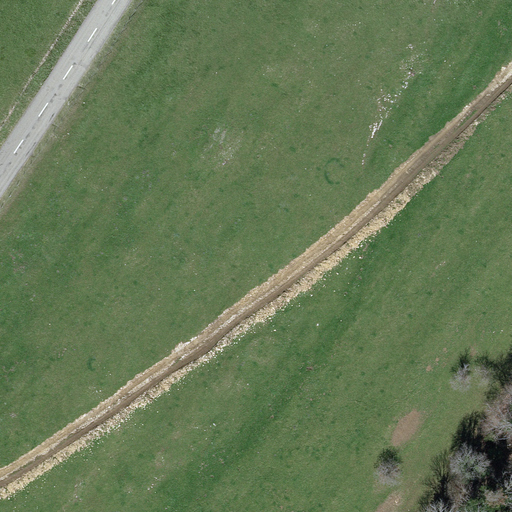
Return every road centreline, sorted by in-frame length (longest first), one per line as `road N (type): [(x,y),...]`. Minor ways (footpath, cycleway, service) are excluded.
road 1 (track): [(0,476),(99,416),(289,275),(511,73)]
road 2 (secondary): [(0,172),(114,0)]
